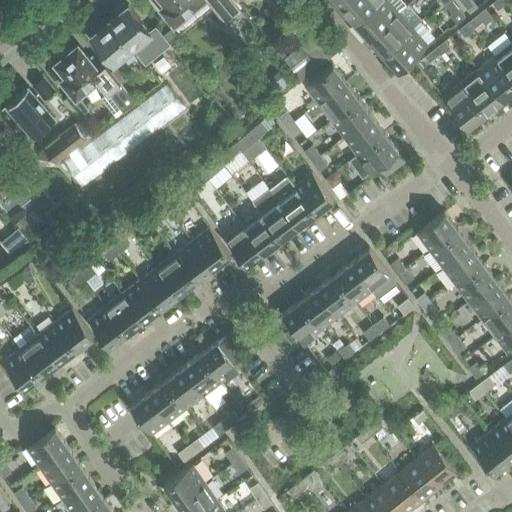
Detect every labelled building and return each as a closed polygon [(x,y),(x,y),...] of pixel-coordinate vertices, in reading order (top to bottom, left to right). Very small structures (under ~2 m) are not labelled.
[(206,0),(225,23),(241,9),(233,0),(164,0),(166,2),(162,5),(174,20),(197,0),(206,0)] [(344,0),(339,5),(354,21),(377,0),(344,0)] [(403,0),(377,0),(354,21),(368,37),(398,10),(406,3),(403,0)] [(465,15),(453,0),(442,0),(452,12),(450,14),(457,22),(465,15)] [(115,12),(107,18),(132,48),(151,33),(126,3),(125,4),(121,2),(114,8),(115,12)] [(484,7),(478,12),(484,19),(482,20),(484,24),(492,17),(484,7)] [(368,37),(382,52),(412,26),(398,10),(368,37)] [(478,12),(468,20),(473,27),(482,20),(484,19),(478,12)] [(113,64),(132,48),(107,18),(101,24),(97,22),(90,28),(90,32),(88,34),(113,64)] [(464,34),(473,27),(468,20),(458,27),(464,34)] [(428,43),(412,26),(382,52),(398,70),(428,43)] [(171,28),(163,35),(169,42),(177,35),(171,28)] [(444,38),(433,47),(439,54),(449,45),(444,38)] [(299,79),(319,62),(302,41),(282,58),(299,79)] [(511,42),(511,41),(494,53),(511,76),(511,42)] [(119,82),(120,81),(110,69),(109,69),(103,62),(96,68),(77,44),(73,47),(68,45),(59,53),(59,58),(55,62),(64,73),(60,76),(72,91),(63,98),(67,102),(66,103),(77,117),(89,108),(77,94),(95,79),(121,111),(134,100),(119,82)] [(429,61),(439,54),(433,47),(424,54),(429,61)] [(511,76),(494,53),(477,67),(502,99),(511,90),(511,76)] [(304,82),(318,101),(346,81),(331,62),(304,82)] [(116,64),(110,69),(120,81),(126,76),(116,64)] [(477,67),(460,80),(485,112),(502,99),(477,67)] [(40,74),(31,82),(45,98),(47,97),(54,91),(50,87),(40,74)] [(467,126),(485,112),(460,80),(442,94),(467,126)] [(318,101),(331,117),(359,97),(346,81),(318,101)] [(70,155),(62,161),(82,187),(186,108),(166,82),(78,149),(75,145),(68,151),(70,155)] [(32,136),(54,118),(28,86),(6,105),(32,136)] [(331,117),(344,135),(372,114),(359,97),(331,117)] [(278,114),(286,124),(294,118),(287,108),(278,114)] [(306,133),(315,129),(306,110),(297,114),(306,133)] [(0,114),(0,202),(2,205),(8,213),(33,193),(20,177),(13,183),(0,167),(0,154),(6,149),(20,138),(13,130),(0,114)] [(344,135),(357,152),(385,132),(372,114),(344,135)] [(79,117),(73,122),(86,136),(91,132),(79,117)] [(302,128),(294,118),(286,124),(294,135),(302,128)] [(261,120),(251,128),(258,136),(267,128),(261,120)] [(43,147),(53,159),(55,162),(68,151),(75,145),(86,136),(73,122),(43,147)] [(241,150),(258,136),(251,128),(234,142),(241,150)] [(398,148),(385,132),(357,152),(370,169),(378,163),(385,173),(404,158),(397,149),(398,148)] [(304,148),(311,158),(320,152),(313,142),(304,148)] [(40,150),(39,157),(43,163),(52,164),(55,162),(53,159),(43,147),(40,150)] [(228,147),(217,156),(224,164),(234,155),(228,147)] [(186,148),(175,157),(185,170),(196,162),(186,148)] [(328,162),(320,152),(311,158),(319,168),(328,162)] [(215,172),(224,164),(217,156),(208,164),(215,172)] [(208,164),(201,169),(208,177),(215,172),(208,164)] [(323,173),(338,193),(346,187),(331,167),(323,173)] [(201,169),(195,174),(202,183),(208,177),(201,169)] [(312,169),(293,183),(314,211),(333,197),(312,169)] [(202,183),(195,174),(185,183),(191,191),(202,183)] [(288,176),(271,189),(297,224),(314,211),(293,183),(288,176)] [(186,195),(180,187),(170,195),(177,203),(186,195)] [(259,209),(258,210),(279,238),(297,224),(271,189),(270,188),(252,201),(259,209)] [(155,207),(146,215),(152,223),(162,216),(155,207)] [(258,210),(240,223),(261,251),(279,238),(258,210)] [(417,231),(429,247),(457,227),(445,210),(417,231)] [(21,211),(12,219),(18,226),(26,236),(35,228),(21,211)] [(142,232),(152,223),(146,215),(135,224),(142,232)] [(246,263),(261,251),(240,223),(225,235),(246,263)] [(209,224),(190,238),(211,267),(230,252),(209,224)] [(18,226),(0,241),(11,253),(28,238),(26,236),(18,226)] [(429,247),(443,265),(471,244),(457,227),(429,247)] [(122,235),(113,242),(120,250),(128,243),(122,235)] [(190,238),(173,251),(194,279),(211,267),(190,238)] [(109,259),(120,250),(113,242),(102,251),(109,259)] [(443,265),(456,282),(484,261),(471,244),(443,265)] [(369,245),(350,260),(371,288),(390,273),(369,245)] [(177,292),(194,279),(173,251),(156,264),(177,292)] [(390,262),(397,271),(405,265),(398,256),(390,262)] [(350,260),(333,273),(354,301),(371,288),(350,260)] [(456,282),(469,299),(497,279),(484,261),(456,282)] [(89,262),(80,270),(86,278),(95,270),(89,262)] [(27,263),(18,270),(24,278),(33,271),(27,263)] [(160,305),(177,292),(156,264),(139,277),(160,305)] [(413,276),(405,265),(397,271),(405,282),(413,276)] [(13,286),(24,278),(18,270),(7,278),(13,286)] [(76,286),(86,278),(80,270),(69,278),(76,286)] [(333,273),(315,286),(336,314),(354,301),(333,273)] [(142,319),(160,305),(139,277),(122,290),(142,319)] [(469,299),(482,316),(510,296),(497,279),(469,299)] [(315,286),(298,299),(319,327),(336,314),(315,286)] [(125,331),(142,319),(122,290),(105,303),(125,331)] [(417,298),(423,306),(431,300),(424,291),(417,298)] [(482,316),(494,333),(511,319),(511,298),(510,296),(482,316)] [(402,313),(414,304),(408,297),(397,306),(402,313)] [(308,336),(319,327),(298,299),(282,311),(282,312),(273,319),(287,338),(297,331),(303,339),(308,336)] [(440,312),(431,300),(423,306),(432,318),(440,312)] [(108,344),(125,331),(105,303),(87,316),(108,344)] [(70,306),(54,319),(74,347),(92,334),(70,306)] [(383,316),(371,325),(377,332),(389,324),(383,316)] [(54,319),(37,332),(57,361),(74,347),(54,319)] [(511,348),(511,319),(494,333),(508,351),(511,348)] [(368,339),(377,332),(371,325),(362,332),(368,339)] [(443,332),(449,340),(457,334),(451,326),(443,332)] [(37,332),(19,346),(40,374),(57,361),(37,332)] [(217,338),(216,339),(199,352),(219,380),(238,366),(232,358),(241,351),(226,332),(218,339),(217,338)] [(466,346),(457,334),(449,340),(458,352),(466,346)] [(308,336),(303,339),(309,346),(313,343),(308,336)] [(345,357),(355,349),(349,341),(339,349),(345,357)] [(23,387),(40,374),(19,346),(1,359),(23,387)] [(199,352),(181,365),(202,393),(219,380),(199,352)] [(508,372),(511,369),(511,359),(510,357),(502,364),(508,372)] [(475,359),(467,365),(476,376),(483,370),(475,359)] [(181,365),(164,378),(185,406),(202,393),(181,365)] [(488,374),(476,384),(482,392),(495,382),(488,374)] [(164,378),(147,391),(167,419),(185,406),(164,378)] [(475,399),(482,392),(476,384),(468,390),(475,399)] [(151,431),(167,419),(147,391),(130,404),(151,431)] [(259,394),(246,404),(250,410),(263,400),(259,394)] [(461,409),(454,400),(444,408),(451,417),(461,409)] [(418,422),(428,414),(422,407),(412,415),(418,422)] [(232,409),(221,418),(227,427),(239,418),(232,409)] [(511,410),(502,418),(511,430),(511,410)] [(219,433),(227,427),(221,418),(213,424),(219,433)] [(511,430),(502,418),(485,431),(506,459),(511,454),(511,430)] [(375,419),(366,426),(371,433),(381,425),(375,419)] [(25,445),(36,462),(65,442),(54,425),(25,445)] [(361,441),(371,433),(366,426),(355,434),(361,441)] [(493,470),(506,459),(485,431),(471,442),(493,470)] [(410,447),(416,455),(439,484),(456,470),(428,434),(410,447)] [(198,435),(186,444),(192,453),(204,443),(198,435)] [(36,462),(49,480),(78,460),(65,442),(36,462)] [(184,459),(192,453),(186,444),(178,450),(184,459)] [(341,445),(332,452),(337,459),(346,452),(341,445)] [(225,452),(231,461),(240,455),(233,446),(225,452)] [(327,467),(337,459),(332,452),(321,460),(327,467)] [(248,467),(240,455),(231,461),(239,473),(248,467)] [(416,455),(399,468),(422,497),(439,484),(416,455)] [(0,473),(2,477),(10,471),(3,460),(0,462),(0,473)] [(49,480),(61,497),(90,478),(78,460),(49,480)] [(163,481),(176,499),(205,479),(192,461),(163,481)] [(399,468),(382,482),(405,511),(422,497),(399,468)] [(307,472),(298,479),(303,486),(313,478),(307,472)] [(61,497),(71,511),(79,511),(103,496),(90,478),(61,497)] [(176,499),(185,511),(193,511),(217,497),(205,479),(176,499)] [(293,494),(303,486),(298,479),(288,487),(293,494)] [(249,488),(256,497),(265,491),(258,482),(249,488)] [(382,482),(365,495),(378,511),(403,511),(405,511),(382,482)] [(12,491),(19,502),(28,495),(21,485),(12,491)] [(273,503),(265,491),(256,497),(264,509),(273,503)] [(0,507),(3,511),(9,507),(0,493),(0,507)] [(26,511),(35,506),(28,495),(19,502),(26,511)] [(378,511),(365,495),(348,508),(350,511),(378,511)] [(79,511),(114,511),(103,496),(79,511)] [(193,511),(227,511),(217,497),(193,511)]
